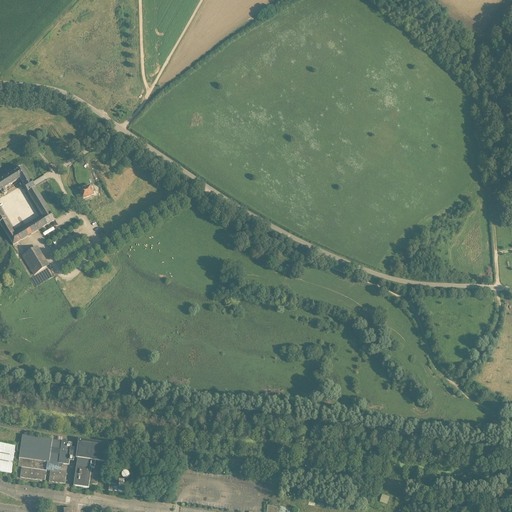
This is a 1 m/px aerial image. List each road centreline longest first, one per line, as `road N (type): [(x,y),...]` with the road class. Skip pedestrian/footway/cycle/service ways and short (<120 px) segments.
road 1 (track): [(511,421),(441,373),(409,303),(266,238),(111,134)]
road 2 (unclassified): [(511,289),(385,277),(254,217),(120,128)]
road 3 (track): [(456,385),(490,341),(499,305),(482,96),(466,41)]
road 4 (unclassified): [(202,0),(140,108),(120,128)]
road 5 (unclassified): [(120,128),(63,93),(0,83)]
road 6 (track): [(111,134),(58,103),(0,96)]
